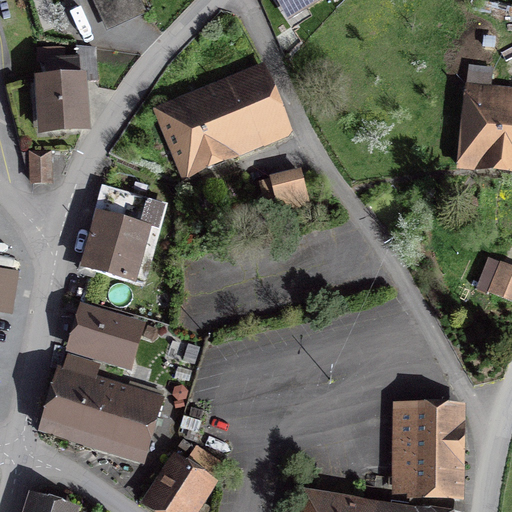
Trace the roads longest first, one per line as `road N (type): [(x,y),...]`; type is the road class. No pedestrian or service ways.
road 1 (residential): [(56,239),(120,105),(211,0)]
road 2 (residential): [(18,457),(56,239)]
road 3 (residential): [(128,511),(70,473),(18,457)]
